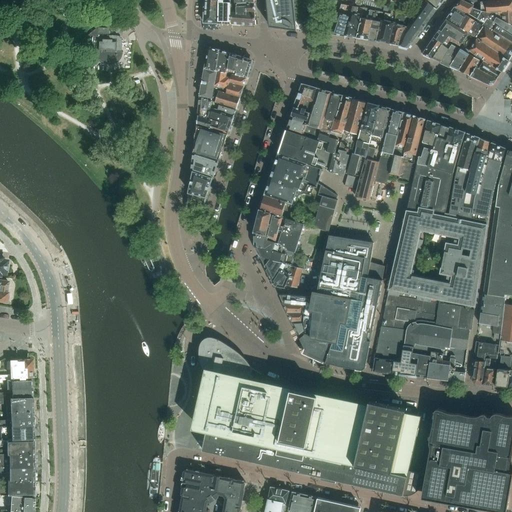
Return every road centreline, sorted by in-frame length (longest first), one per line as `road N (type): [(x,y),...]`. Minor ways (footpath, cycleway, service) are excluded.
road 1 (residential): [(211,307),(228,282),(293,72)]
road 2 (residential): [(262,47),(199,254),(182,266)]
road 3 (unclassified): [(182,266),(171,223),(181,120),(174,35)]
road 4 (residential): [(293,72),(490,125)]
road 5 (unclassified): [(361,385),(264,353),(211,307)]
road 6 (secondary): [(62,511),(56,372)]
road 7 (unclassified): [(170,511),(182,455),(255,470)]
road 8 (residential): [(412,61),(328,45),(287,54)]
road 9 (unclassified): [(255,470),(375,497)]
